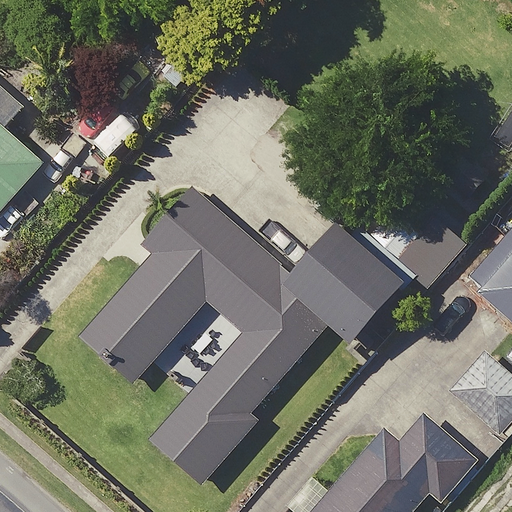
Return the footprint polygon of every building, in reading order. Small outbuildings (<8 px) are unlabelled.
[(0,220),(49,165),(0,122),(0,220)] [(490,177),(461,152),(445,170),(474,195),(490,177)] [(353,360),(409,297),(335,232),(296,275),(221,208),(164,271),(240,338),(192,392),(239,434),(326,336),(353,360)] [(470,247),(436,217),(397,261),(430,291),(470,247)] [(477,298),(511,328),(511,231),(469,280),(482,292),(477,298)] [(511,426),(511,374),(487,352),(450,394),(501,439),(511,426)] [(421,511),(433,500),(444,510),(484,465),(427,414),(400,444),(387,432),(315,511),(421,511)]
